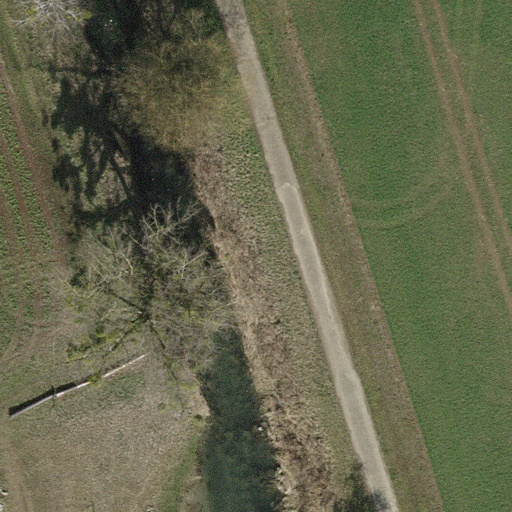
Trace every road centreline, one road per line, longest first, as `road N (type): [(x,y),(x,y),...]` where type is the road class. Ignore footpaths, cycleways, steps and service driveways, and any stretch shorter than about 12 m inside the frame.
road 1 (track): [(415,511),(258,0)]
road 2 (track): [(112,281),(0,343)]
